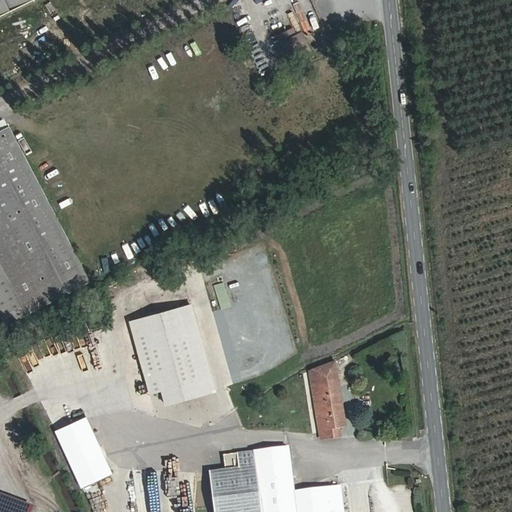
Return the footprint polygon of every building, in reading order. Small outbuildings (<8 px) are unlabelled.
[(0,0),(0,16),(34,0),(0,0)] [(280,38),(291,63),(311,54),(303,35),(297,38),(293,31),(280,38)] [(318,51),(331,47),(329,41),(316,46),(318,51)] [(0,130),(0,317),(4,325),(89,282),(10,125),(0,130)] [(221,310),(232,307),(224,282),(213,285),(221,310)] [(215,398),(191,311),(181,314),(189,342),(202,386),(206,401),(215,398)] [(181,314),(132,327),(152,399),(164,396),(152,352),(189,342),(181,314)] [(189,342),(152,352),(164,396),(202,386),(189,342)] [(310,381),(319,450),(342,447),(339,429),(341,429),(336,395),(341,394),(337,367),(310,381)] [(120,382),(123,393),(129,392),(126,380),(120,382)] [(123,398),(120,382),(106,385),(109,400),(123,398)] [(236,390),(239,397),(252,393),(249,385),(236,390)] [(169,411),(206,401),(202,386),(164,396),(169,411)] [(336,395),(341,429),(346,428),(341,394),(336,395)] [(57,438),(70,466),(99,452),(86,425),(57,438)] [(231,478),(209,481),(212,511),(294,511),(293,499),(286,455),(238,462),(240,477),(231,478)] [(238,462),(229,463),(231,478),(240,477),(238,462)] [(339,511),(337,493),(293,499),(294,511),(339,511)]
